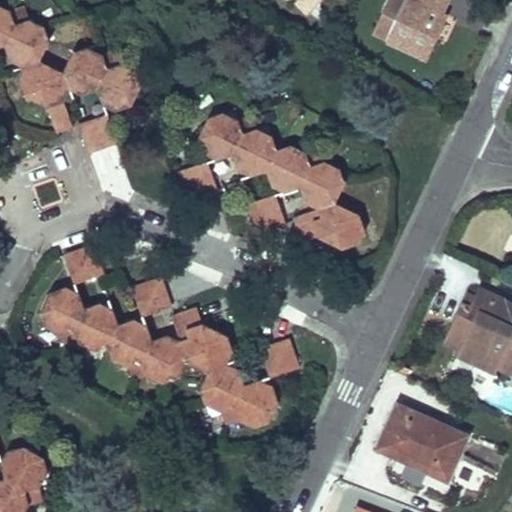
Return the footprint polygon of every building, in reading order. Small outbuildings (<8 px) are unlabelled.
[(297,0),(296,2),(308,14),(322,0),(297,0)] [(447,0),(394,0),(391,9),(400,13),(398,16),(387,40),(426,57),(442,23),(433,19),(436,12),(441,14),(447,0)] [(15,23),(30,18),(25,4),(10,9),(0,13),(0,45),(6,44),(15,23)] [(0,13),(10,9),(0,4),(0,13)] [(445,16),(441,14),(436,12),(433,19),(442,23),(445,16)] [(387,40),(398,16),(393,14),(382,37),(387,40)] [(15,23),(6,44),(11,60),(20,57),(24,66),(40,60),(42,54),(49,40),(44,26),(33,29),(30,18),(15,23)] [(44,26),(30,18),(33,29),(44,26)] [(64,71),(69,87),(78,84),(82,93),(98,87),(107,67),(121,62),(116,48),(102,53),(91,57),(87,46),(73,51),(66,66),(64,71)] [(102,53),(87,46),(91,57),(102,53)] [(40,60),(64,71),(66,66),(42,54),(40,60)] [(20,57),(11,60),(24,66),(20,57)] [(64,71),(40,60),(24,66),(27,75),(18,78),(23,94),(48,105),(57,132),(73,126),(64,100),(60,91),(69,87),(64,71)] [(115,109),(131,104),(141,84),(136,69),(125,73),(121,62),(107,67),(98,87),(103,104),(112,100),(115,109)] [(136,69),(121,62),(125,73),(136,69)] [(24,66),(18,78),(27,75),(24,66)] [(69,87),(82,93),(78,84),(69,87)] [(60,91),(64,100),(69,87),(60,91)] [(112,100),(103,104),(115,109),(112,100)] [(217,158),(233,152),(243,133),(257,128),(252,113),(238,118),(227,122),(223,111),(209,116),(199,136),(205,152),(214,149),(217,158)] [(238,118),(223,111),(227,122),(238,118)] [(118,142),(108,112),(93,117),(104,147),(118,142)] [(104,147),(93,117),(78,122),(89,152),(104,147)] [(243,133),(233,152),(239,168),(248,165),(251,174),(267,168),(277,149),(272,135),(261,138),(257,128),(243,133)] [(272,135),(257,128),(261,138),(272,135)] [(285,191),(301,185),(310,166),(325,160),(320,146),(306,151),(295,155),(291,144),(277,149),(267,168),(272,184),(281,181),(285,191)] [(306,151),(291,144),(295,155),(306,151)] [(214,149),(205,152),(217,158),(214,149)] [(218,189),(208,160),(193,165),(203,194),(218,189)] [(315,198),(318,207),(335,202),(338,196),(345,182),(340,168),(329,171),(325,160),(310,166),(301,185),(306,201),(315,198)] [(329,171),(340,168),(325,160),(329,171)] [(203,194),(193,165),(178,170),(189,200),(203,194)] [(251,174),(248,165),(239,168),(251,174)] [(281,181),(272,184),(285,191),(281,181)] [(286,222),(276,193),(261,198),(271,228),(286,222)] [(338,196),(335,202),(360,214),(362,208),(338,196)] [(271,228),(261,198),(247,203),(257,233),(271,228)] [(315,198),(306,201),(318,207),(315,198)] [(360,214),(335,202),(318,207),(309,210),(294,216),(302,241),(318,235),(343,247),(359,242),(356,233),(365,230),(360,214)] [(359,242),(365,230),(356,233),(359,242)] [(94,243),(64,253),(69,266),(99,258),(94,243)] [(104,272),(99,258),(69,266),(75,283),(104,272)] [(162,276),(132,286),(137,301),(167,290),(162,276)] [(85,307),(79,291),(70,295),(67,285),(51,291),(41,311),(46,325),(57,322),(61,333),(66,347),(80,342),(75,328),(85,307)] [(79,291),(67,285),(70,295),(79,291)] [(511,310),(510,309),(507,301),(478,288),(474,297),(470,307),(461,303),(444,340),(461,348),(458,355),(496,373),(499,366),(511,372),(511,310)] [(167,290),(137,301),(142,315),(172,305),(167,290)] [(474,297),(466,293),(461,303),(470,307),(474,297)] [(113,308),(104,311),(101,302),(85,307),(75,328),(80,342),(91,338),(95,349),(109,344),(119,324),(113,308)] [(113,308),(101,302),(104,311),(113,308)] [(228,334),(203,323),(197,306),(172,315),(181,340),(187,356),(211,368),(227,362),(224,353),(233,350),(228,334)] [(147,324),(138,327),(135,318),(119,324),(109,344),(114,358),(125,354),(129,365),(143,360),(153,340),(147,324)] [(147,324),(135,318),(138,327),(147,324)] [(61,333),(57,322),(46,325),(61,333)] [(187,356),(181,340),(172,344),(169,334),(153,340),(143,360),(129,365),(134,379),(148,374),(159,371),(162,382),(177,377),(184,362),(187,356)] [(181,340),(169,334),(172,344),(181,340)] [(300,367),(290,337),(275,342),(285,371),(300,367)] [(95,349),(91,338),(80,342),(95,349)] [(285,371),(275,342),(260,347),(270,376),(285,371)] [(233,350),(224,353),(227,362),(233,350)] [(129,365),(125,354),(114,358),(129,365)] [(187,356),(184,362),(208,373),(211,368),(187,356)] [(239,368),(236,359),(227,362),(230,371),(239,368)] [(239,368),(230,371),(227,362),(211,368),(208,373),(201,388),(206,402),(217,399),(220,409),(235,405),(244,384),(239,368)] [(162,382),(159,371),(148,374),(162,382)] [(278,401),(273,384),(264,388),(261,379),(244,384),(235,405),(220,409),(225,424),(240,419),(251,415),(254,426),(268,421),(278,401)] [(273,384),(261,379),(264,388),(273,384)] [(220,409),(217,399),(206,402),(220,409)] [(467,436),(398,404),(379,448),(448,478),(467,436)] [(254,426),(251,415),(240,419),(254,426)] [(44,457),(25,445),(8,450),(10,459),(1,462),(6,478),(26,489),(29,504),(44,500),(40,485),(37,474),(48,471),(44,457)] [(8,450),(1,462),(10,459),(8,450)] [(40,485),(48,471),(37,474),(40,485)] [(26,489),(6,478),(0,479),(0,511),(19,511),(18,507),(29,504),(26,489)] [(430,511),(425,510),(423,511),(383,511),(357,502),(353,511),(430,511)]
